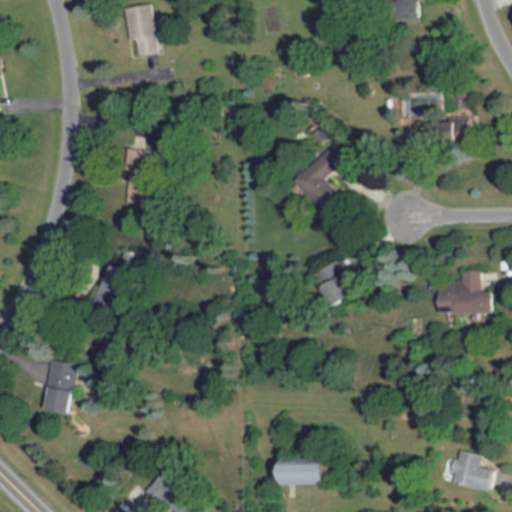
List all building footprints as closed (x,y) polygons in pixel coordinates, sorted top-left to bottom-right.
[(133,38),(138,38),(140,54),(160,52),(154,3),(129,6),(133,38)] [(286,184),(298,198),(306,192),(325,217),(347,199),(329,176),(350,159),(338,143),(286,184)] [(130,202),(151,202),(151,173),(130,173),(130,202)] [(109,285),(126,293),(135,273),(118,265),(109,285)] [(499,313),(499,290),(485,290),(484,269),(464,270),(465,281),(444,281),(444,313),(499,313)] [(49,410),(78,413),(83,362),(55,359),(49,410)] [(499,469),(486,466),(488,454),(465,449),(463,459),(457,458),(452,481),(495,490),(499,469)] [(292,457),(292,482),(340,483),(340,457),(292,457)]
